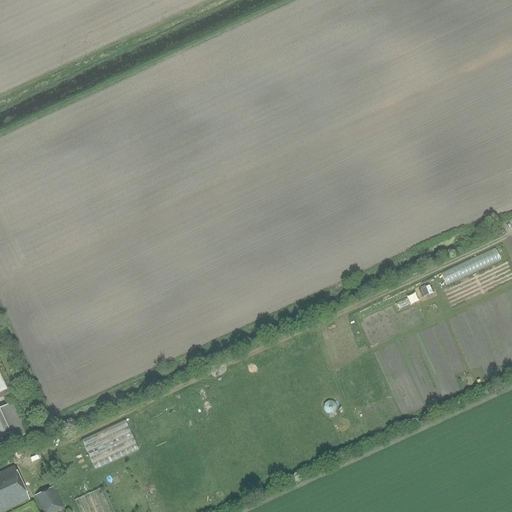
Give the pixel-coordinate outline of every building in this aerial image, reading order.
[(14,428),(23,424),(13,403),(14,403),(13,402),(0,408),(0,394),(7,391),(0,375),(0,438),(6,435),(6,436),(7,436),(7,435),(10,433),(13,441),(19,439),(14,428)] [(126,420),(82,441),(96,471),(140,450),(126,420)] [(14,428),(19,439),(29,434),(28,434),(23,424),(14,428)] [(0,472),(0,511),(4,511),(30,501),(14,466),(0,472)] [(55,487),(36,496),(43,511),(54,511),(64,508),(55,487)] [(75,500),(80,511),(114,511),(104,487),(75,500)]
